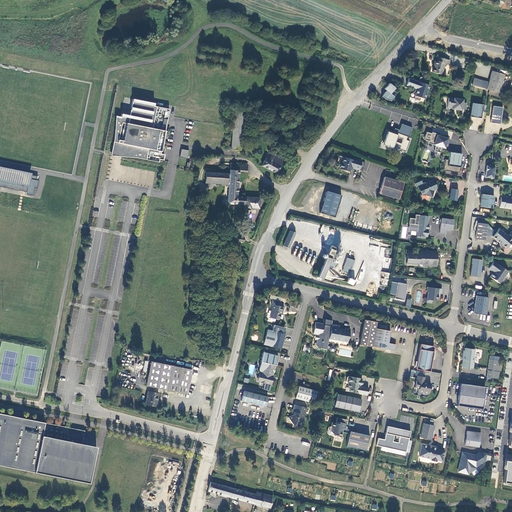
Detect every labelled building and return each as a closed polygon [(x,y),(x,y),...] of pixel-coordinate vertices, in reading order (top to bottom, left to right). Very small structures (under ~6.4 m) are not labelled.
[(430,76),(441,79),(443,67),(447,68),(448,64),(435,61),(434,65),(433,65),(430,76)] [(472,85),(471,92),(489,96),(498,98),(499,99),(503,80),(491,77),(488,89),(472,85)] [(428,88),(407,81),(405,88),(416,91),(412,101),(418,103),(419,100),(423,102),(428,88)] [(389,105),(394,99),(390,96),(394,90),(388,86),(384,91),(386,93),(381,99),(389,105)] [(158,162),(169,109),(153,106),(154,103),(133,99),(129,116),(121,114),(120,117),(115,116),(113,154),(117,154),(158,162)] [(456,112),(461,113),(461,111),(462,105),(463,102),(448,100),(446,110),(451,111),(456,111),(456,112)] [(469,119),(480,121),(482,107),(471,106),(469,119)] [(492,108),(490,125),(500,127),(502,110),(492,108)] [(234,111),(229,148),(229,151),(239,152),(244,112),(234,111)] [(378,130),(378,131),(376,137),(375,138),(373,142),(384,145),(387,134),(389,134),(390,129),(378,126),(377,129),(378,130)] [(433,154),(439,155),(441,150),(444,151),(447,140),(431,135),(431,136),(425,135),(423,142),(433,146),(432,147),(435,148),(433,154)] [(400,143),(398,150),(405,152),(409,142),(398,138),(396,142),(400,143)] [(182,149),(180,156),(187,158),(189,151),(182,149)] [(271,154),(267,162),(264,160),(260,166),(276,174),(283,161),(279,158),(278,160),(276,158),(277,157),(271,154)] [(444,162),(442,173),(458,175),(461,156),(449,155),(448,162),(444,162)] [(358,174),(361,165),(356,163),(355,164),(343,160),(341,165),(340,166),(338,168),(338,169),(338,170),(338,171),(338,172),(349,175),(351,171),(358,174)] [(245,166),(228,165),(227,176),(226,189),(226,192),(236,192),(237,170),(244,171),(245,166)] [(0,188),(36,196),(40,175),(0,166),(0,188)] [(492,181),(494,169),(486,168),(484,180),(492,181)] [(224,185),(225,176),(203,174),(203,184),(224,185)] [(384,181),(379,197),(398,204),(404,187),(384,181)] [(413,186),(415,190),(417,189),(421,198),(424,196),(425,197),(431,200),(433,194),(432,192),(436,191),(432,182),(422,187),(420,183),(413,186)] [(327,191),(320,212),(336,217),(342,195),(327,191)] [(457,192),(450,191),(448,202),(456,203),(457,192)] [(226,192),(225,207),(234,208),(235,199),(235,197),(236,192),(226,192)] [(511,193),(510,202),(507,202),(506,203),(505,202),(505,201),(500,200),(499,209),(511,211),(511,193)] [(491,211),(493,198),(481,197),(479,209),(491,211)] [(235,199),(234,208),(243,209),(242,213),(250,213),(250,212),(258,212),(259,201),(235,199)] [(415,238),(426,239),(427,232),(424,231),(425,228),(426,227),(427,219),(414,217),(414,221),(408,220),(408,226),(410,226),(409,232),(416,233),(415,238)] [(438,235),(445,236),(445,231),(451,232),(453,222),(440,220),(438,235)] [(326,235),(330,228),(323,225),(319,232),(326,235)] [(486,227),(476,225),(474,241),(484,243),(486,227)] [(511,243),(498,231),(491,239),(505,251),(511,243)] [(293,237),(287,234),(280,250),(286,252),(293,237)] [(232,237),(231,243),(242,245),(243,240),(232,237)] [(333,251),(328,249),(324,258),(329,260),(333,251)] [(406,256),(405,265),(436,267),(436,256),(418,255),(418,256),(406,256)] [(329,260),(324,258),(315,281),(320,283),(329,260)] [(352,263),(345,261),(340,275),(348,277),(352,263)] [(472,261),(469,278),(479,280),(481,262),(472,261)] [(488,271),(493,274),(489,279),(499,286),(504,278),(503,276),(505,273),(492,264),(488,271)] [(388,286),(389,272),(380,271),(379,285),(388,286)] [(403,302),(406,286),(396,284),(393,300),(403,302)] [(436,295),(440,296),(440,291),(426,289),(425,294),(426,294),(425,305),(430,305),(430,302),(435,303),(436,298),(436,295)] [(487,300),(475,298),(473,315),(485,317),(487,300)] [(276,310),(269,308),(266,321),(275,323),(277,315),(279,315),(280,311),(276,310)] [(324,342),(343,346),(346,333),(341,332),(341,333),(335,332),(335,329),(327,327),(328,324),(319,321),(317,326),(311,325),(308,336),(312,338),(310,347),(313,351),(322,352),(324,342)] [(361,323),(355,349),(368,351),(390,356),(392,350),(384,348),(386,336),(372,333),(373,326),(361,323)] [(271,328),(269,334),(280,337),(281,331),(271,328)] [(269,334),(264,333),(261,348),(278,352),(282,337),(280,337),(269,334)] [(430,349),(417,347),(412,372),(427,375),(430,355),(431,351),(430,349)] [(472,352),(462,350),(462,356),(460,355),(460,362),(461,362),(460,369),(471,371),(472,359),(471,359),(472,352)] [(260,376),(260,379),(256,380),(258,385),(269,388),(270,383),(269,381),(271,374),(270,373),(271,372),(272,368),(274,369),(276,359),(261,355),(258,365),(259,365),(257,371),(257,372),(257,373),(257,374),(258,374),(258,375),(259,375),(261,376),(260,376)] [(152,359),(146,385),(186,394),(192,369),(152,359)] [(484,379),(496,381),(499,363),(493,362),(487,361),(484,379)] [(421,380),(414,379),(411,391),(415,392),(414,395),(419,396),(420,397),(423,398),(425,397),(427,387),(420,385),(421,380)] [(358,385),(358,382),(345,380),(343,381),(343,386),(344,387),(345,387),(344,392),(346,392),(346,396),(364,399),(365,392),(357,390),(357,388),(358,388),(359,387),(359,386),(358,386),(358,385)] [(485,387),(460,384),(456,407),(482,410),(485,387)] [(147,390),(144,403),(154,405),(157,392),(147,390)] [(316,395),(297,390),(294,403),(313,407),(316,395)] [(266,401),(242,396),(239,405),(264,411),(266,401)] [(358,404),(334,399),(331,411),(355,416),(358,404)] [(303,426),(306,412),(293,409),(292,416),(293,419),(288,422),(292,430),(299,431),(300,426),(303,426)] [(20,419),(0,415),(0,465),(89,484),(96,447),(82,444),(84,431),(20,418),(20,419)] [(344,425),(334,423),(332,428),(328,427),(328,432),(329,434),(328,437),(330,440),(332,440),(332,441),(338,442),(340,434),(342,434),(344,425)] [(432,430),(422,427),(419,442),(429,444),(432,430)] [(409,436),(385,431),(384,438),(407,443),(409,436)] [(479,436),(465,434),(463,448),(477,450),(479,436)] [(366,440),(346,436),(343,451),(363,455),(366,440)] [(425,450),(420,449),(417,460),(429,463),(429,465),(434,466),(435,464),(440,465),(443,455),(435,453),(435,452),(430,451),(425,450)] [(484,457),(476,455),(476,459),(461,456),(460,460),(461,460),(461,462),(460,467),(458,466),(456,473),(461,474),(460,476),(466,477),(467,475),(468,474),(469,475),(474,472),(473,470),(475,469),(482,465),(484,457)] [(511,462),(505,461),(504,469),(505,470),(503,484),(511,485),(511,462)] [(222,495),(225,486),(211,482),(208,491),(222,495)] [(234,489),(232,488),(225,486),(222,495),(231,498),(234,489)] [(255,495),(234,489),(231,498),(253,504),(255,495)] [(256,492),(255,495),(253,504),(270,508),(273,497),(256,492)]
